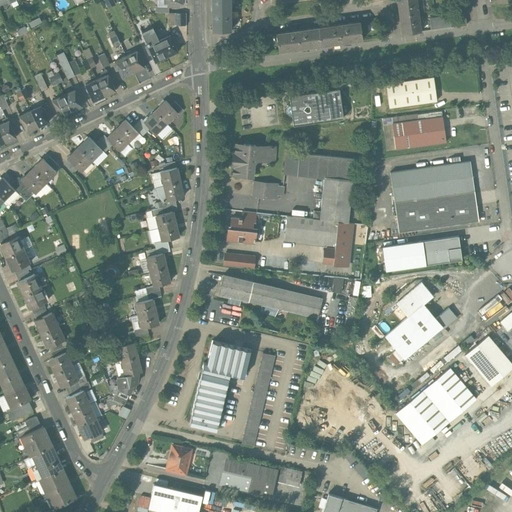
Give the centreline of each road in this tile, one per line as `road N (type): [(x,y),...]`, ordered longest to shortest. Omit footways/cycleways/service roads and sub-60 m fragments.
road 1 (residential): [(202,70),(206,148),(197,247),(175,327),(105,479)]
road 2 (residential): [(0,163),(202,70)]
road 3 (residential): [(0,288),(68,441),(105,479)]
road 4 (residential): [(202,70),(392,40)]
